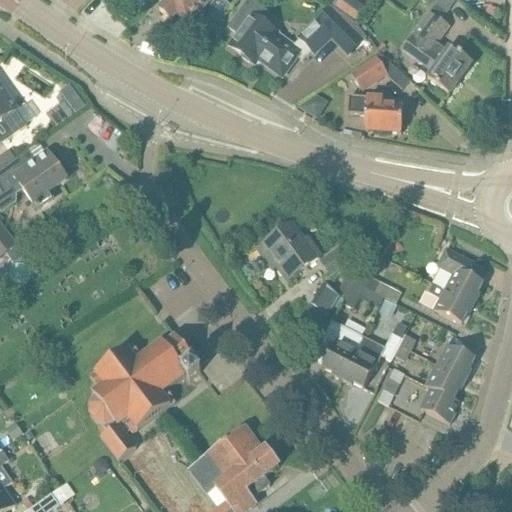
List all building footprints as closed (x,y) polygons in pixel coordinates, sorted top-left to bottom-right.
[(153,0),(150,3),(151,4),(154,0),(158,0),(165,6),(159,11),(172,23),(177,17),(188,28),(192,24),(196,24),(202,18),(202,13),(214,0),(153,0)] [(361,21),(370,8),(358,0),(343,0),(340,5),(361,21)] [(454,0),(439,0),(434,7),(446,16),(457,1),(454,0)] [(432,72),(426,80),(449,96),(471,65),(450,49),(441,61),(430,53),(449,28),(429,14),(403,51),(421,64),(432,72)] [(238,16),(229,29),(239,37),(231,48),(241,55),(242,59),(248,63),(252,63),(253,65),(258,59),(262,62),(269,67),(282,76),(295,58),(302,63),(312,53),(314,55),(332,39),(315,20),(295,39),(298,43),(294,47),(278,36),(253,17),(248,24),(238,16)] [(375,60),(387,77),(404,93),(411,84),(381,56),(375,60)] [(363,94),(387,77),(375,60),(351,76),(363,94)] [(69,87),(60,94),(65,101),(74,93),(69,87)] [(14,113),(15,112),(0,91),(0,146),(25,128),(14,113)] [(316,97),(298,110),(317,121),(327,104),(316,97)] [(401,135),(403,109),(381,107),(382,101),(349,98),(348,115),(365,117),(364,133),(401,135)] [(15,160),(0,170),(0,212),(2,215),(16,205),(16,196),(23,191),(37,211),(52,200),(48,194),(66,181),(47,154),(23,171),(15,160)] [(306,204),(299,211),(305,218),(313,212),(306,204)] [(0,257),(16,246),(0,223),(0,257)] [(304,243),(291,225),(261,247),(287,283),(320,258),(307,241),(304,243)] [(375,241),(369,253),(382,260),(388,248),(375,241)] [(340,248),(320,262),(329,275),(349,261),(340,248)] [(432,286),(474,307),(479,297),(477,296),(483,285),(478,282),(484,271),(446,251),(437,269),(440,271),(432,286)] [(369,253),(353,284),(362,289),(374,295),(380,284),(371,280),(382,260),(369,253)] [(353,284),(342,305),(352,310),(362,289),(353,284)] [(469,317),(474,307),(432,286),(427,295),(439,301),(433,312),(461,327),(467,316),(469,317)] [(314,309),(309,307),(299,320),(319,335),(329,319),(314,309)] [(399,347),(403,337),(407,330),(398,326),(392,337),(391,337),(384,349),(365,339),(359,352),(357,351),(341,382),(352,387),(353,385),(364,391),(381,358),(390,363),(399,347)] [(341,382),(357,351),(363,338),(354,334),(348,347),(337,341),(322,369),(333,375),(332,377),(341,382)] [(403,337),(399,347),(408,352),(413,342),(403,337)] [(189,382),(199,375),(200,374),(194,366),(196,365),(175,338),(164,346),(162,343),(141,359),(132,346),(89,379),(98,391),(92,395),(95,399),(91,406),(90,416),(97,426),(109,428),(115,426),(116,428),(102,439),(120,462),(136,450),(126,436),(131,432),(133,435),(175,404),(166,391),(185,377),(189,382)] [(399,347),(390,363),(387,369),(397,374),(408,352),(399,347)] [(437,367),(466,382),(471,373),(469,372),(475,361),(448,347),(437,367)] [(418,383),(426,387),(454,401),(459,392),(461,393),(466,382),(437,367),(434,372),(426,367),(418,383)] [(383,393),(393,398),(398,387),(388,382),(383,393)] [(459,404),(454,401),(426,387),(425,389),(430,391),(420,411),(449,426),(455,416),(453,415),(459,404)] [(15,424),(5,431),(13,442),(23,436),(15,424)] [(226,505),(217,511),(248,511),(256,507),(252,501),(270,487),(264,479),(279,468),(266,451),(262,453),(244,430),(208,458),(208,459),(190,473),(207,496),(215,490),(226,505)] [(0,492),(4,490),(12,484),(0,468),(9,462),(1,452),(0,453),(0,492)] [(0,511),(8,511),(16,507),(4,490),(0,492),(0,511)] [(52,511),(68,501),(60,490),(29,511),(52,511)]
